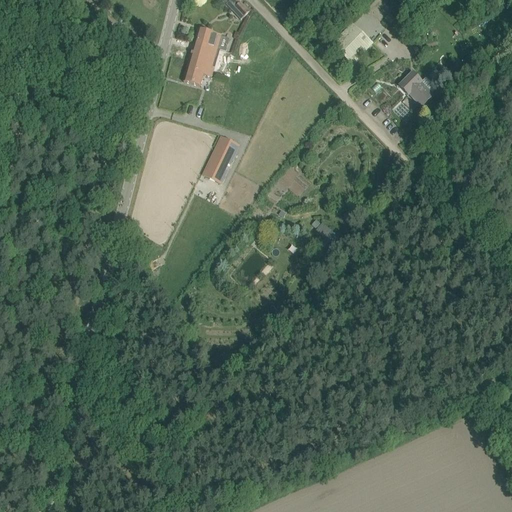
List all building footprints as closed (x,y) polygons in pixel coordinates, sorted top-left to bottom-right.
[(232,0),(226,6),(241,22),(250,13),(236,0),(232,0)] [(332,46),(353,66),(373,44),(352,25),(332,46)] [(199,30),(195,45),(219,51),(223,37),(199,30)] [(219,51),(195,45),(184,83),(200,88),(203,76),(211,79),(219,51)] [(400,88),(408,96),(409,95),(423,108),(434,98),(420,84),(422,83),(413,74),(400,88)] [(226,105),(220,107),(219,104),(207,109),(211,120),(229,114),(226,105)] [(221,185),(234,157),(217,148),(203,176),(221,185)] [(318,249),(326,255),(339,240),(331,233),(318,249)]
